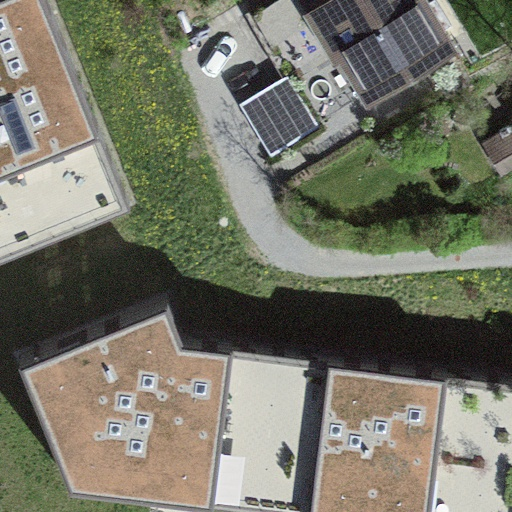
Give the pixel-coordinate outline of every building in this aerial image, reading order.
[(0,0),(0,258),(129,207),(45,0),(0,0)] [(409,0),(340,0),(309,18),(357,103),(427,63),(415,42),(429,34),(409,0)] [(238,96),(269,148),(318,119),(286,66),(238,96)] [(511,126),(511,127),(511,142),(485,158),(496,177),(511,167),(511,126)] [(511,511),(511,380),(182,340),(166,300),(18,363),(70,489),(187,503),(265,511),(511,511)]
